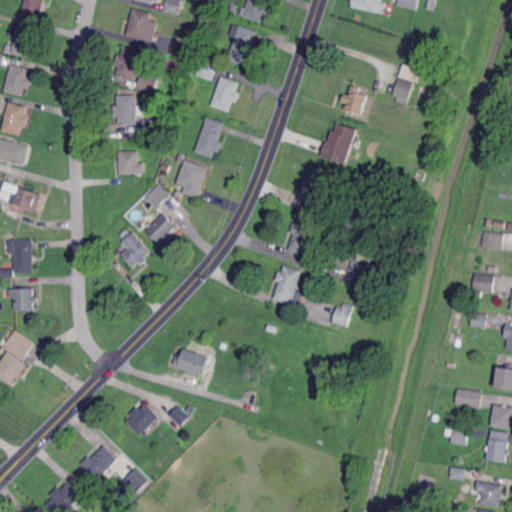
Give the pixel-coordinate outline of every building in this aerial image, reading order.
[(41,19),(23,14),(23,13),(26,1),(26,0),(46,0),(46,2),(45,3),(45,4),(45,5),(41,19)] [(183,0),(180,14),(165,11),(165,9),(167,2),(167,0),(183,0)] [(268,16),(265,15),(262,22),(259,21),(244,15),(250,0),(269,0),(268,5),(272,6),(270,13),(268,16)] [(381,0),(381,1),(386,2),(384,13),(353,6),(354,0),(381,0)] [(420,0),(418,10),(399,5),(400,0),(420,0)] [(439,0),(437,10),(428,7),(429,0),(439,0)] [(238,11),(230,8),(231,4),(232,2),(240,5),(239,10),(238,11)] [(154,41),(128,34),(130,24),(131,22),(132,18),(133,13),(135,8),(143,10),(153,12),(151,20),(159,22),(156,34),(154,41)] [(232,23),(224,20),(225,15),(233,17),(232,23)] [(253,60),(250,59),(248,66),(229,59),(237,37),(230,34),(235,22),(258,30),(259,31),(258,32),(258,34),(257,37),(256,40),(253,48),(255,49),(257,50),(255,56),(253,60)] [(38,48),(34,47),(32,57),(13,52),(17,38),(19,29),(21,23),(22,24),(39,28),(39,29),(37,36),(41,37),(40,40),(39,44),(38,48)] [(194,58),(189,56),(180,55),(172,53),(172,52),(173,47),(175,41),(176,42),(184,43),(190,45),(190,46),(192,46),(196,47),(194,58)] [(11,52),(5,50),(8,42),(13,44),(11,52)] [(142,55),(141,58),(141,60),(140,63),(137,76),(136,79),(119,75),(121,66),(116,65),(116,64),(118,59),(119,54),(123,54),(125,45),(143,50),(142,55)] [(214,80),(209,78),(198,74),(203,57),(220,63),(219,66),(218,67),(214,79),(214,80)] [(30,88),(27,88),(24,96),(6,91),(13,63),(32,68),(29,78),(33,79),(30,88)] [(419,81),(423,69),(403,63),(399,75),(419,81)] [(156,92),(139,88),(140,81),(142,72),(160,77),(156,92)] [(238,102),(235,101),(232,107),(231,111),(213,105),(222,79),(223,76),(241,82),(238,91),(241,92),(242,92),(240,99),(238,102)] [(409,103),(398,100),(399,97),(395,96),(401,77),(416,83),(409,103)] [(369,94),(364,113),(345,107),(347,102),(343,100),(345,92),(350,94),(354,84),(364,87),(362,92),(369,94)] [(138,120),(138,121),(138,122),(138,124),(120,124),(119,116),(115,116),(115,115),(115,113),(115,112),(115,110),(115,105),(119,104),(119,94),(137,94),(137,96),(138,104),(138,115),(138,120)] [(29,127),(24,126),(24,127),(22,135),(11,132),(3,130),(7,116),(8,114),(11,101),(29,106),(29,107),(27,115),(32,116),(29,127)] [(221,152),(216,151),(214,157),(197,151),(209,116),(227,123),(224,131),(221,141),(225,142),(221,152)] [(145,137),(144,121),(144,120),(144,119),(148,119),(164,118),(164,122),(164,128),(164,133),(165,137),(161,137),(159,137),(145,137)] [(347,163),(330,156),(328,156),(324,155),(329,142),(331,143),(335,131),(338,132),(341,123),(360,130),(347,163)] [(27,165),(0,157),(0,137),(7,139),(32,145),(31,151),(29,157),(27,165)] [(140,162),(147,162),(147,173),(121,173),(121,163),(121,162),(121,161),(120,151),(140,150),(140,160),(140,162)] [(182,164),(176,162),(179,153),(184,155),(182,164)] [(200,198),(184,192),(187,185),(178,182),(179,181),(187,158),(190,159),(211,167),(203,189),(200,197),(200,198)] [(167,172),(162,170),(164,163),(170,165),(167,172)] [(323,209),(305,203),(310,187),(305,185),(309,173),(314,175),(316,167),(334,172),(323,209)] [(37,211),(9,200),(1,197),(0,196),(7,179),(8,180),(23,186),(34,190),(44,194),(41,200),(40,203),(37,211)] [(159,207),(152,200),(148,196),(153,191),(161,184),(165,188),(171,195),(172,195),(171,195),(170,196),(168,199),(159,207)] [(510,200),(502,199),(504,191),(511,192),(510,200)] [(419,214),(412,211),(414,205),(422,207),(419,214)] [(362,230),(341,223),(346,207),(368,214),(362,230)] [(169,242),(166,239),(162,243),(148,230),(165,213),(178,226),(176,227),(172,232),(175,236),(169,242)] [(313,240),(319,242),(314,257),(290,250),(296,233),(292,232),(295,222),(298,223),(301,216),(319,221),(313,240)] [(506,229),(496,227),(497,221),(507,223),(506,229)] [(125,238),(121,233),(127,228),(131,232),(125,238)] [(145,263),(143,265),(140,262),(134,267),(123,254),(130,248),(129,247),(125,243),(124,242),(136,231),(136,232),(153,251),(152,252),(147,256),(149,259),(147,261),(146,262),(145,263)] [(505,249),(486,247),(488,231),(507,233),(505,249)] [(35,255),(35,265),(35,272),(17,273),(17,264),(17,253),(10,253),(10,250),(10,246),(10,242),(10,239),(11,239),(17,239),(22,239),(32,239),(35,239),(35,240),(35,242),(35,248),(35,255)] [(370,263),(357,259),(361,247),(374,251),(370,263)] [(369,284),(348,277),(354,259),(369,264),(368,268),(374,270),(369,284)] [(298,290),(304,291),(301,302),(295,300),(293,304),(275,299),(280,281),(277,280),(280,270),(284,271),(286,265),(304,270),(298,290)] [(495,292),(476,288),(478,272),(498,275),(495,292)] [(39,302),(36,302),(36,309),(17,309),(17,297),(11,297),(11,296),(10,290),(10,288),(35,288),(35,295),(39,295),(39,297),(39,298),(39,302)] [(353,312),(349,327),(334,322),(339,306),(344,308),(346,303),(355,306),(353,312)] [(490,313),(489,327),(474,325),(474,318),(471,317),(471,312),(475,312),(490,313)] [(37,341),(33,347),(26,359),(25,359),(20,356),(20,357),(28,362),(18,377),(13,385),(0,376),(0,365),(8,353),(10,350),(14,353),(15,352),(10,349),(6,346),(7,346),(4,344),(8,337),(11,339),(18,329),(37,341)] [(212,357),(206,375),(175,365),(179,354),(184,356),(186,348),(212,357)] [(511,389),(498,387),(501,366),(511,368),(511,389)] [(262,392),(247,388),(251,371),(266,375),(262,392)] [(483,408),(465,405),(469,388),(486,391),(483,408)] [(161,416),(142,435),(129,422),(134,416),(131,414),(139,406),(141,409),(148,403),(161,416)] [(511,428),(494,425),(497,404),(511,406),(511,428)] [(182,426),(171,415),(181,405),(192,416),(182,426)] [(469,445),(453,443),(456,427),(472,429),(469,445)] [(509,442),(510,442),(509,450),(511,450),(511,455),(509,455),(508,462),(489,460),(492,439),(493,439),(494,430),(511,433),(509,442)] [(120,458),(94,485),(80,471),(85,466),(82,463),(90,455),(93,458),(105,445),(120,458)] [(465,465),(455,463),(456,457),(466,458),(465,465)] [(467,480),(452,478),(454,466),(469,468),(468,478),(467,480)] [(139,493),(126,480),(138,467),(152,480),(139,493)] [(429,492),(417,488),(422,474),(434,478),(429,492)] [(502,506),(483,503),(485,491),(478,490),(480,480),(505,485),(502,506)] [(81,496),(79,498),(84,503),(75,511),(73,511),(70,509),(67,511),(55,511),(47,504),(54,497),(51,494),(60,486),(63,489),(68,483),(81,496)]
